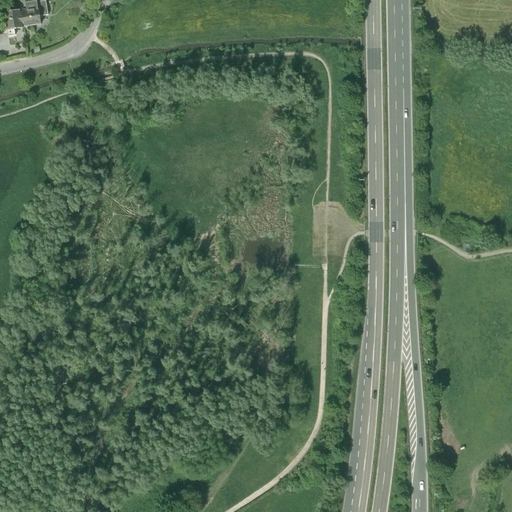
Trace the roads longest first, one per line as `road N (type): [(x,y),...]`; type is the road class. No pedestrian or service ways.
road 1 (primary): [(372,0),(375,313),(358,511)]
road 2 (primary): [(379,511),(393,378),(397,135)]
road 3 (trunk): [(421,493),(409,195),(397,135)]
road 4 (track): [(199,511),(286,375),(287,281)]
road 5 (track): [(326,304),(320,424),(282,476),(229,511)]
road 6 (unclassified): [(104,0),(82,44),(0,70)]
road 7 (primary): [(397,135),(394,0)]
